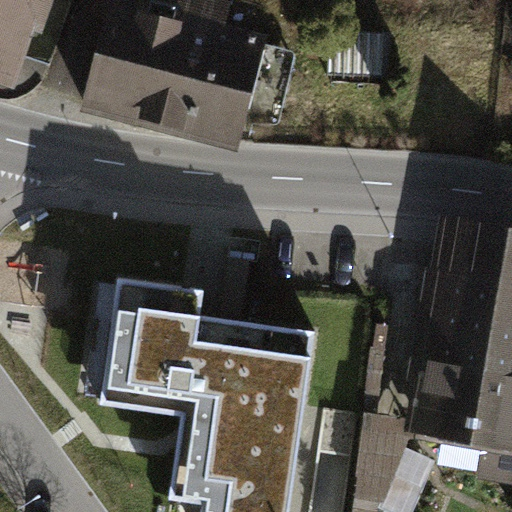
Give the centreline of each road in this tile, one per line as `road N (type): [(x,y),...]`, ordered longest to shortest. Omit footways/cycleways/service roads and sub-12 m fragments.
road 1 (secondary): [(511,201),(159,170),(0,136)]
road 2 (residential): [(0,404),(71,511)]
